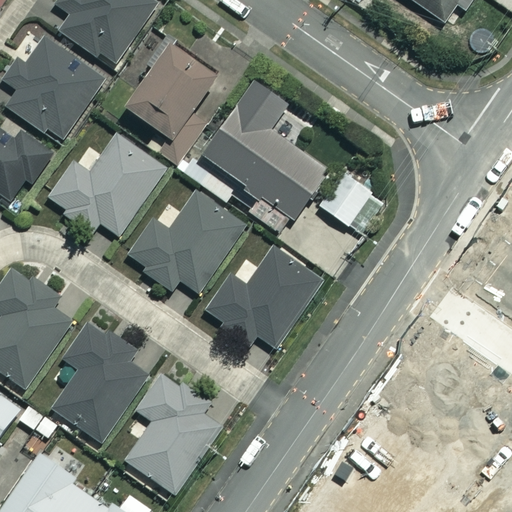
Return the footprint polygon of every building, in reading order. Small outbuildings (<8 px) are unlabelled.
[(10,0),(0,0),(0,12),(2,13),(10,0)] [(158,2),(154,0),(58,0),(55,7),(68,15),(57,32),(115,69),(158,2)] [(466,10),(472,0),(408,0),(444,23),(456,4),(466,10)] [(105,83),(47,38),(26,66),(17,59),(1,79),(17,92),(6,105),(58,145),(105,83)] [(214,76),(166,44),(122,110),(170,142),(214,76)] [(192,150),(177,173),(224,205),(233,192),(288,229),(327,171),(267,131),(285,104),(252,82),(202,156),(192,150)] [(0,196),(9,203),(25,180),(33,185),(54,155),(8,123),(3,131),(0,129),(0,196)] [(165,169),(115,135),(88,173),(71,162),(43,202),(89,234),(97,223),(117,237),(165,169)] [(370,194),(343,174),(319,207),(346,227),(370,194)] [(243,231),(197,195),(168,232),(153,221),(125,257),(169,291),(178,280),(195,293),(243,231)] [(322,282),(274,248),(245,288),(229,277),(203,313),(248,345),(255,336),(274,349),(322,282)] [(511,511),(511,262),(504,257),(455,321),(465,328),(436,364),(463,385),(452,398),(473,415),(511,364),(511,450),(401,374),(371,417),(378,422),(357,452),(350,447),(305,511),(511,511)] [(59,301),(12,269),(0,287),(0,316),(0,317),(0,374),(24,390),(70,322),(53,310),(59,301)] [(135,353),(87,323),(63,362),(78,371),(51,413),(103,446),(147,376),(127,364),(135,353)] [(208,409),(158,375),(134,411),(151,422),(124,462),(174,496),(218,430),(202,419),(208,409)] [(0,433),(18,408),(0,395),(0,433)] [(57,425),(27,407),(18,421),(49,439),(57,425)] [(73,476),(41,454),(0,511),(121,511),(110,504),(106,510),(68,484),(73,476)]
